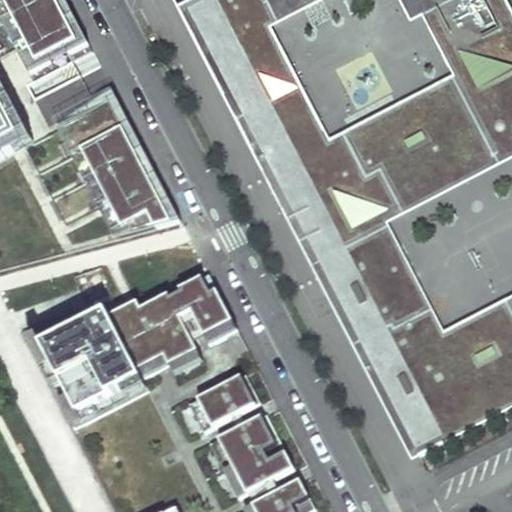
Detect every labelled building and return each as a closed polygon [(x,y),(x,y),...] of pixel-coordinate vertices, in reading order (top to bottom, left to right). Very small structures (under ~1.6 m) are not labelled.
[(66,0),(0,0),(0,11),(25,61),(0,74),(0,158),(60,128),(118,243),(182,225),(119,98),(116,93),(50,126),(37,100),(101,68),(66,0)] [(176,0),(276,194),(280,192),(287,207),(421,460),(511,413),(511,299),(445,334),(389,226),(511,164),(511,9),(507,0),(176,0)] [(280,192),(276,194),(416,463),(421,460),(287,207),(280,192)] [(84,275),(92,308),(112,303),(103,270),(84,275)] [(209,276),(141,311),(169,368),(198,352),(194,343),(204,338),(209,348),(238,333),(209,276)] [(156,376),(170,369),(169,368),(141,311),(138,306),(125,312),(156,376)] [(143,383),(156,376),(125,312),(110,320),(108,316),(43,350),(78,417),(143,383)] [(78,417),(43,350),(34,355),(73,430),(147,392),(143,383),(78,417)] [(199,353),(170,369),(175,378),(204,362),(199,353)] [(204,436),(230,422),(239,418),(261,407),(246,378),(189,407),(204,436)] [(239,502),(249,496),(273,484),(295,473),(267,418),(245,429),(236,434),(210,447),(239,502)] [(236,434),(245,429),(239,418),(230,422),(236,434)] [(314,511),(300,484),(279,495),(255,507),(246,511),(314,511)] [(273,484),(249,496),(255,507),(279,495),(273,484)]
